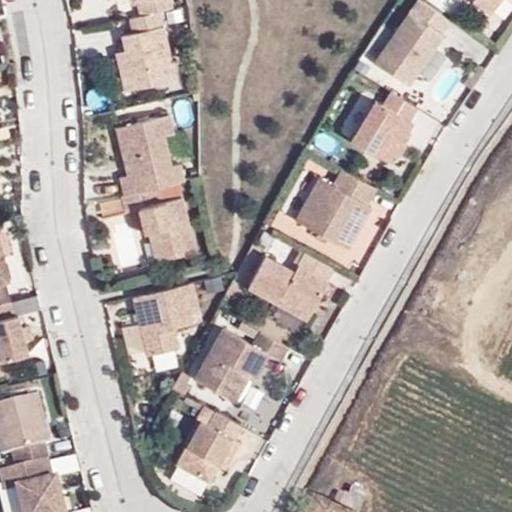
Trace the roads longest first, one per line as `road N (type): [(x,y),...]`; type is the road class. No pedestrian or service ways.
road 1 (residential): [(40,0),(57,45),(56,180),(120,490),(139,511)]
road 2 (residential): [(251,511),(436,185),(511,78)]
